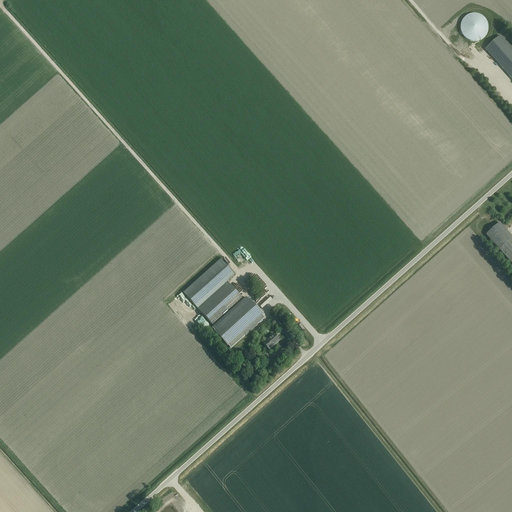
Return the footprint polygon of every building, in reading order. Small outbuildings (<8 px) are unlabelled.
[(511,48),(501,36),(487,48),(486,50),(511,78),(511,48)] [(511,236),(500,223),(486,235),(511,264),(511,236)] [(234,275),(220,260),(183,293),(197,309),(227,282),(234,275)] [(243,301),(227,282),(197,309),(214,327),(243,301)] [(269,294),(261,302),(264,305),(268,301),(270,302),(273,299),(269,294)] [(183,297),(175,304),(178,309),(181,306),(179,304),(185,299),(183,297)] [(262,316),(246,298),(243,301),(214,327),(212,329),(228,347),(262,316)] [(269,350),(279,341),(273,333),(262,343),(269,350)]
